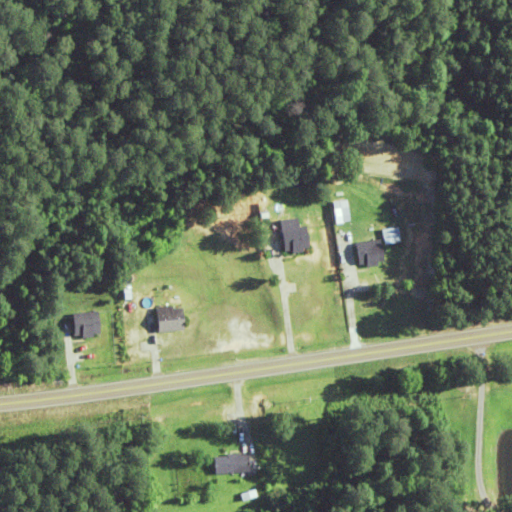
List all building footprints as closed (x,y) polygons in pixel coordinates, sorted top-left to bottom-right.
[(352,222),(351,200),(336,201),(337,223),(352,222)] [(299,226),(299,218),(280,219),(281,251),(308,251),(308,226),(299,226)] [(404,242),(402,227),(385,229),(386,244),(404,242)] [(385,263),(382,239),(354,243),(358,267),(385,263)] [(152,331),(181,331),(181,307),(152,307),(152,331)] [(70,311),(70,336),(97,336),(97,311),(70,311)] [(244,454),(209,454),(209,472),(244,472),(244,454)]
